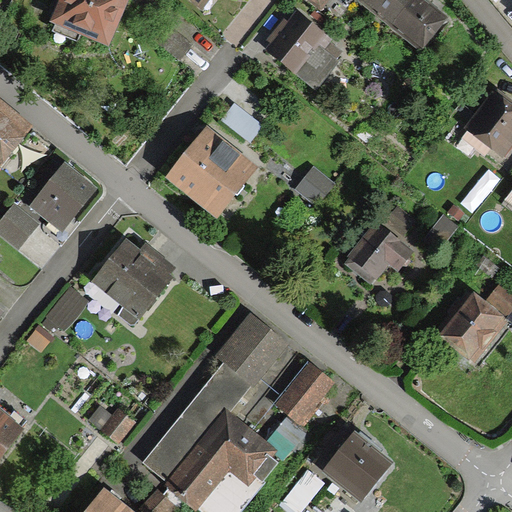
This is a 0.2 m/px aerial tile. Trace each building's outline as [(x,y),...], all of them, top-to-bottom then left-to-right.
[(109,46),(128,0),(59,0),(50,21),(109,46)] [(188,0),(201,10),(210,0),(188,0)] [(308,0),(321,10),(329,0),(308,0)] [(357,0),(357,1),(389,27),(410,0),(357,0)] [(427,0),(410,0),(389,27),(420,52),(449,17),(427,0)] [(332,39),(295,10),(287,21),(284,19),(277,27),(266,41),(270,43),(265,50),(316,91),(340,62),(336,59),(342,51),(330,41),(332,39)] [(192,46),(167,26),(155,42),(179,61),(192,46)] [(511,98),(498,87),(495,91),(503,98),(511,104),(511,98)] [(495,91),(493,90),(464,128),(503,158),(511,146),(511,104),(503,98),(495,91)] [(0,165),(33,124),(0,98),(0,165)] [(234,103),(221,120),(250,143),(264,125),(234,103)] [(259,166),(207,125),(165,178),(216,219),(259,166)] [(65,161),(29,205),(62,232),(98,188),(75,169),(65,161)] [(313,166),(294,190),(317,208),(336,184),(313,166)] [(501,179),(489,169),(461,203),(473,213),(501,179)] [(40,224),(15,203),(0,221),(0,236),(18,251),(40,224)] [(379,225),(399,240),(416,220),(396,204),(379,225)] [(465,212),(454,204),(447,213),(458,221),(465,212)] [(443,214),(423,241),(439,253),(459,226),(443,214)] [(398,272),(414,252),(399,240),(379,225),(376,222),(347,257),(348,258),(344,263),(357,274),(371,284),(375,279),(377,281),(389,265),(398,272)] [(140,249),(127,238),(91,282),(139,320),(173,277),(171,275),(177,267),(152,248),(145,243),(140,249)] [(511,290),(501,282),(486,301),(507,318),(511,311),(511,290)] [(89,301),(71,286),(47,316),(48,317),(42,324),(53,333),(59,326),(65,331),(89,301)] [(460,307),(438,334),(474,363),(508,321),(509,320),(507,318),(486,301),(474,291),(460,307)] [(288,343),(250,313),(215,356),(223,363),(252,386),(253,387),(288,343)] [(54,337),(39,325),(27,340),(42,352),(54,337)] [(334,381),(308,361),(274,404),(299,425),(334,381)] [(252,386),(223,363),(143,462),(167,481),(225,409),(230,413),(252,386)] [(136,423),(118,408),(113,415),(101,406),(89,420),(101,429),(100,430),(119,445),(136,423)] [(0,458),(25,428),(0,408),(0,458)] [(230,413),(225,409),(167,481),(163,486),(196,511),(198,509),(201,511),(241,511),(266,482),(263,481),(278,463),(272,458),(277,451),(230,413)] [(323,470),(362,501),(394,461),(381,451),(373,444),(359,433),(355,430),(323,470)] [(361,431),(359,433),(373,444),(381,451),(383,449),(361,431)] [(301,511),(325,483),(308,469),(278,505),(286,511),(301,511)] [(104,487),(83,511),(135,511),(134,511),(104,487)] [(175,511),(179,507),(159,488),(134,511),(135,511),(175,511)]
